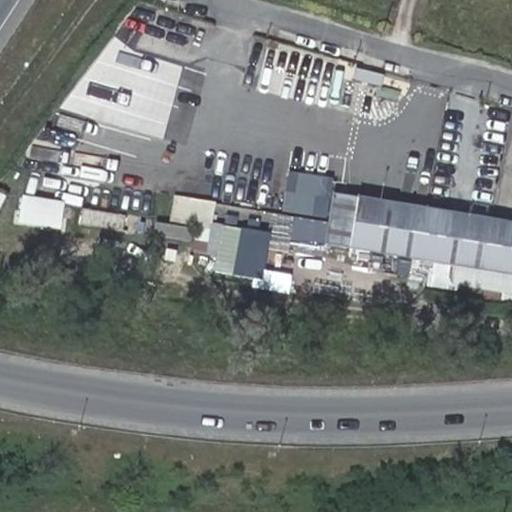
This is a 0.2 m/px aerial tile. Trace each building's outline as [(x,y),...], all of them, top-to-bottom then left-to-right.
[(418,252),(418,251),(425,208),(428,196),(395,191),(331,179),(319,233),(386,246),(410,250),(418,252)] [(0,212),(9,195),(0,190),(0,212)] [(219,252),(217,270),(259,274),(264,228),(216,222),(219,198),(176,193),(173,220),(199,223),(196,249),(219,252)] [(418,252),(440,256),(450,257),(511,268),(511,211),(433,197),(428,196),(425,208),(418,251),(418,252)] [(64,203),(22,197),(20,211),(62,217),(64,203)] [(131,214),(84,207),(82,223),(130,232),(131,214)] [(195,227),(158,221),(156,235),(193,241),(195,227)] [(418,252),(410,250),(406,272),(445,283),(444,291),(511,295),(511,268),(450,257),(440,256),(418,252)]
